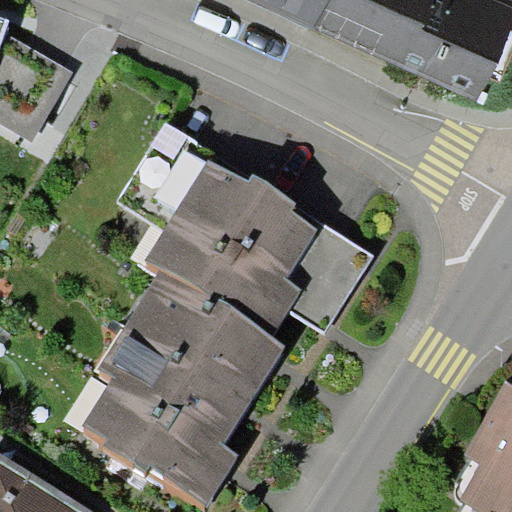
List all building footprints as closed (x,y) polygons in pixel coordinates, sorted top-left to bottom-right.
[(298,0),(319,9),(322,0),(298,0)] [(511,0),(322,0),(319,9),(479,79),(511,4),(511,0)] [(0,127),(23,141),(65,82),(0,42),(0,41),(3,25),(0,23),(0,127)] [(85,434),(207,510),(233,470),(239,461),(223,451),(249,413),(278,367),(286,354),(271,344),(289,314),(326,337),(331,330),(375,260),(168,132),(122,206),(170,236),(149,268),(163,277),(103,374),(117,383),(85,434)] [(511,511),(511,382),(464,461),(471,465),(456,487),(455,493),(456,498),(459,503),(461,506),(465,508),(461,511),(511,511)] [(0,511),(78,511),(0,464),(0,511)]
